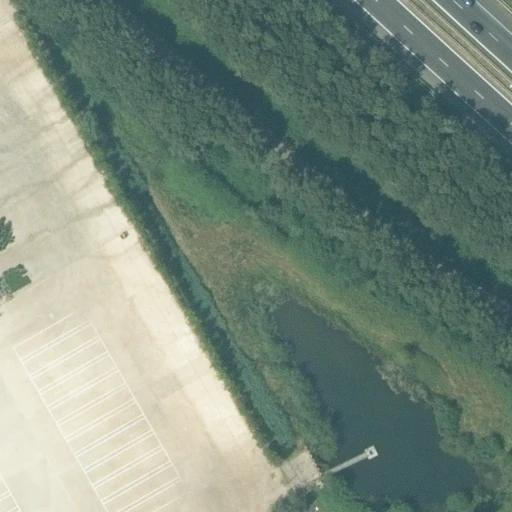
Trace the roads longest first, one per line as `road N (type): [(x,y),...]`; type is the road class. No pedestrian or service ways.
road 1 (unclassified): [(511,320),(97,0)]
road 2 (motorway): [(377,0),(511,123)]
